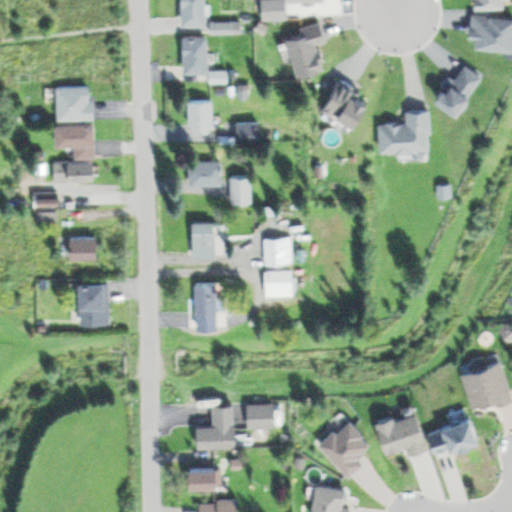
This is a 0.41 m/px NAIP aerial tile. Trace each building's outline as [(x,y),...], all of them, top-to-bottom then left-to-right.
[(209,29),(209,0),(186,0),(187,29),(209,29)] [(289,0),(267,0),(268,18),(290,18),(289,0)] [(305,28),(306,35),(288,40),(293,59),(297,58),(301,74),(325,68),(318,41),(329,39),(325,22),(305,28)] [(247,26),(216,25),(215,36),(247,36),(247,26)] [(212,74),(211,42),(188,42),(188,74),(212,74)] [(215,74),(215,83),(233,83),(233,74),(215,74)] [(341,84),(329,110),(359,124),(371,99),(341,84)] [(98,125),(98,93),(64,93),(64,125),(98,125)] [(193,104),(193,130),(217,130),(217,104),(193,104)] [(409,113),(409,125),(386,125),(386,151),(430,151),(431,113),(409,113)] [(264,125),(244,125),(244,138),(264,138),(264,125)] [(100,163),(100,131),(61,131),(62,151),(81,151),(81,163),(100,163)] [(226,185),(226,161),(195,161),(195,185),(226,185)] [(60,168),(60,184),(98,184),(98,168),(60,168)] [(256,177),(237,177),(237,203),(256,203),(256,177)] [(447,184),(445,194),(454,195),(456,186),(447,184)] [(43,199),(43,210),(62,210),(62,199),(43,199)] [(219,225),(198,225),(198,258),(219,258),(219,225)] [(298,238),(272,238),(272,263),(298,263),(298,238)] [(101,243),(75,243),(75,264),(101,264),(101,243)] [(299,271),(274,271),(273,295),(298,295),(299,271)] [(201,331),(222,331),(222,286),(201,286),(201,331)] [(113,289),(85,290),(86,329),(114,328),(113,289)] [(511,397),(504,363),(466,373),(474,406),(511,397)] [(255,424),(280,424),(280,404),(255,404),(255,424)] [(238,405),(219,405),(219,426),(201,426),(201,446),(239,445),(238,405)] [(423,449),(423,418),(387,418),(387,449),(423,449)] [(371,447),(358,422),(327,438),(346,475),(366,464),(361,453),(371,447)] [(433,445),(473,445),(473,425),(433,425),(433,445)] [(222,470),(191,470),(191,489),(222,489),(222,470)] [(352,511),(353,508),(346,506),(348,489),(321,485),(316,511),(352,511)] [(239,511),(239,502),(203,503),(202,511),(239,511)]
